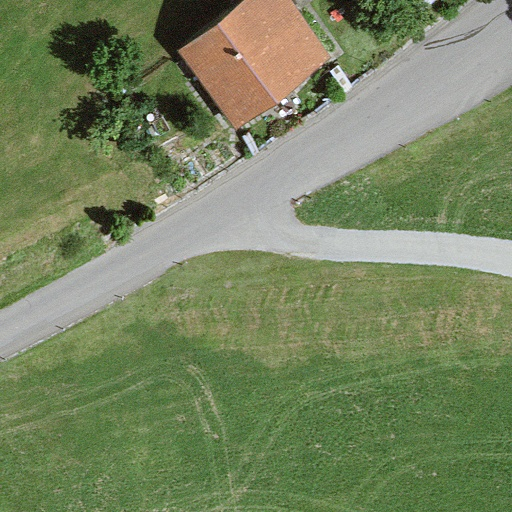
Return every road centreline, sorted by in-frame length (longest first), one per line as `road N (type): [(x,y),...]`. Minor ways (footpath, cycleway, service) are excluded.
road 1 (unclassified): [(511,20),(249,201),(0,334)]
road 2 (track): [(511,266),(291,243),(249,201)]
